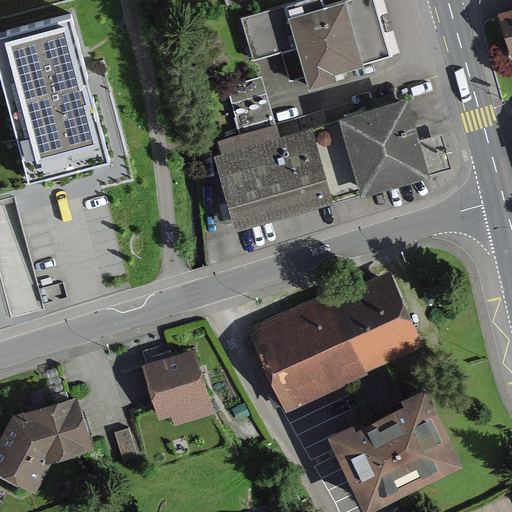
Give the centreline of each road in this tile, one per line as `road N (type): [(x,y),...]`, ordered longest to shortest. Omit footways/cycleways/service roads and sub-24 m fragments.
road 1 (residential): [(183,299),(505,201)]
road 2 (residential): [(183,299),(167,167),(129,0)]
road 3 (primary): [(447,0),(505,201)]
road 4 (residential): [(0,356),(183,299)]
